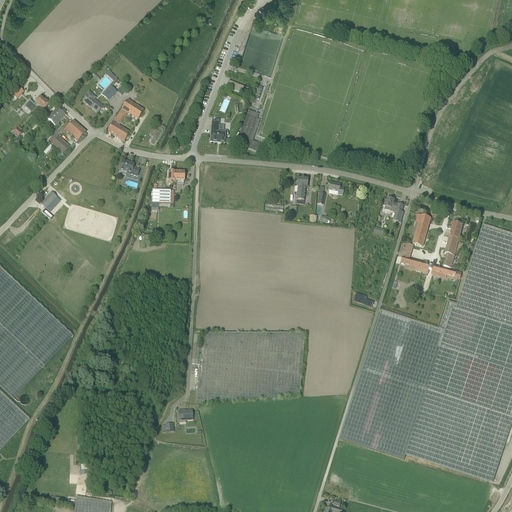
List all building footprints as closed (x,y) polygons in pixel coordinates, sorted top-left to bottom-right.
[(111,85),(112,86),(119,80),(109,71),(106,74),(113,82),(111,85)] [(252,91),(229,81),(226,87),(249,97),(252,91)] [(108,101),(117,92),(110,86),(101,95),(108,101)] [(257,86),(253,98),(259,100),(263,88),(257,86)] [(20,89),(13,96),(17,99),(23,92),(20,89)] [(91,107),(94,110),(98,113),(103,108),(96,102),(95,102),(93,101),(96,98),(89,92),(86,95),(87,96),(82,101),(90,108),(91,107)] [(30,101),(24,107),(32,114),(36,109),(37,109),(39,107),(39,106),(45,100),(41,96),(34,104),(30,101)] [(39,107),(37,109),(40,112),(39,114),(41,116),(44,112),(42,111),(43,110),(43,111),(49,104),(45,100),(39,106),(39,107)] [(127,101),(107,132),(124,143),(130,133),(119,126),(128,113),(138,120),(144,111),(127,101)] [(55,126),(65,115),(57,107),(47,119),(55,126)] [(238,142),(236,145),(257,152),(260,144),(252,141),(255,134),(254,134),(256,126),(254,126),(255,122),(256,122),(257,117),(247,114),(246,119),(238,142)] [(67,131),(78,141),(86,133),(73,121),(65,130),(62,132),(64,134),(67,131)] [(211,130),(210,142),(217,143),(217,142),(220,142),(221,143),(223,143),(224,143),(224,142),(225,139),(225,138),(226,138),(228,136),(228,133),(227,132),(223,131),(218,131),(219,123),(212,122),(211,130)] [(23,133),(16,126),(11,132),(18,138),(23,133)] [(58,136),(62,132),(65,130),(62,127),(49,141),(51,144),(58,136)] [(137,177),(139,170),(133,168),(134,165),(122,161),(119,170),(127,173),(127,174),(137,177)] [(184,172),(175,172),(175,181),(176,181),(176,183),(177,185),(184,185),(184,181),(184,172)] [(300,205),(304,206),(304,205),(304,201),(306,188),(307,188),(308,179),(297,178),(296,187),(298,187),(297,200),(296,205),(300,205)] [(340,186),(329,183),(328,191),(338,193),(338,195),(342,196),(343,190),(339,189),(340,186)] [(323,195),(324,189),(319,188),(318,194),(319,194),(317,205),(324,206),(326,196),(323,195)] [(170,207),(170,191),(157,191),(152,191),(152,210),(158,210),(158,207),(170,207)] [(51,193),(40,205),(46,209),(57,198),(51,193)] [(393,222),(400,224),(403,213),(401,212),(403,206),(398,204),(398,206),(393,204),(394,200),(388,199),(387,201),(385,201),(383,206),(385,207),(385,210),(392,212),(392,210),(396,211),(393,222)] [(419,224),(413,245),(422,247),(431,219),(418,215),(416,223),(419,224)] [(459,240),(463,225),(453,223),(449,237),(459,240)] [(511,234),(483,226),(466,281),(457,306),(448,302),(439,329),(381,311),(340,440),(404,460),(406,455),(492,483),(511,422),(511,234)] [(447,254),(443,267),(451,269),(459,240),(449,237),(445,254),(447,254)] [(411,254),(404,253),(401,263),(411,266),(410,269),(429,274),(430,271),(431,266),(418,262),(409,260),(411,254)] [(432,275),(438,277),(445,279),(446,276),(461,280),(462,274),(433,266),(431,266),(430,271),(431,272),(432,272),(432,275)] [(0,391),(0,386),(13,399),(73,336),(70,334),(0,267),(0,450),(29,419),(0,391)] [(372,309),(374,303),(366,300),(364,306),(372,309)] [(199,348),(198,365),(199,365),(196,404),(198,404),(299,397),(305,333),(202,333),(201,348),(199,348)] [(191,365),(198,365),(199,348),(200,336),(194,335),(191,365)] [(183,411),(178,412),(179,424),(179,420),(185,420),(185,421),(193,420),(192,412),(183,412),(183,411)] [(81,475),(89,474),(88,464),(87,464),(80,465),(81,475)] [(110,511),(111,503),(77,497),(76,505),(75,511),(110,511)]
